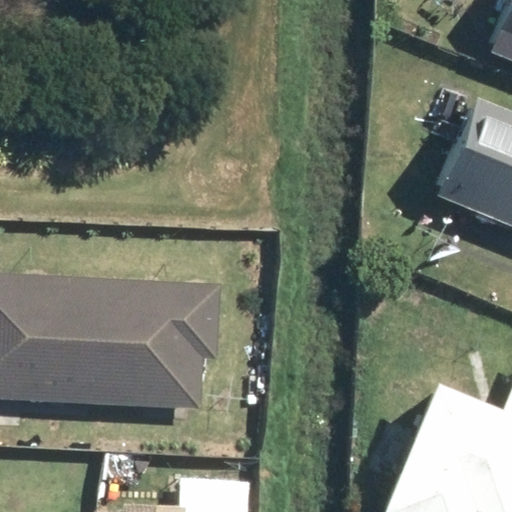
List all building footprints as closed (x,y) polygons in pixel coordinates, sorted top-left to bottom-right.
[(511,0),(497,41),(511,46),(511,0)] [(511,223),(511,109),(445,82),(427,126),(458,139),(436,191),(511,223)] [(224,281),(0,269),(0,394),(205,404),(207,354),(221,355),(224,281)] [(441,377),(389,509),(395,511),(474,511),(477,506),(493,511),(511,511),(511,402),(511,404),(441,377)] [(187,511),(188,505),(123,501),(122,511),(116,511),(98,511),(96,511),(187,511)]
